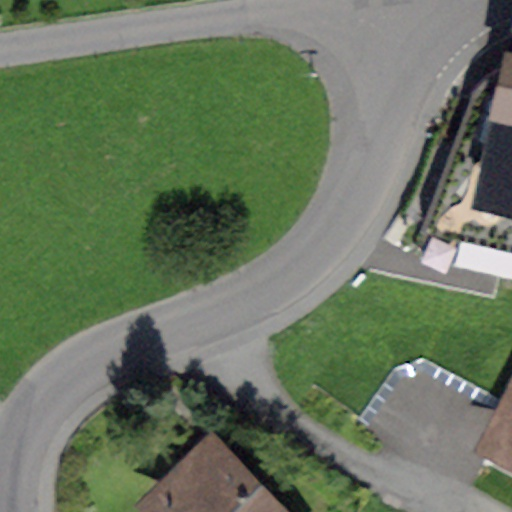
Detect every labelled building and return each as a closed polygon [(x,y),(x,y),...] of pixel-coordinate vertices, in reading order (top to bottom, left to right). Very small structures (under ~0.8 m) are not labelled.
[(511,55),(509,54),(498,97),(472,90),(414,247),(483,263),(486,254),(511,260),(511,55)] [(376,311),(394,365),(422,356),(405,301),(376,311)] [(511,378),(511,337),(449,305),(422,356),(502,397),(511,378)] [(313,381),(359,414),(394,365),(347,332),(313,381)] [(511,415),(501,437),(511,443),(511,415)] [(270,511),(211,451),(160,499),(172,511),(270,511)]
